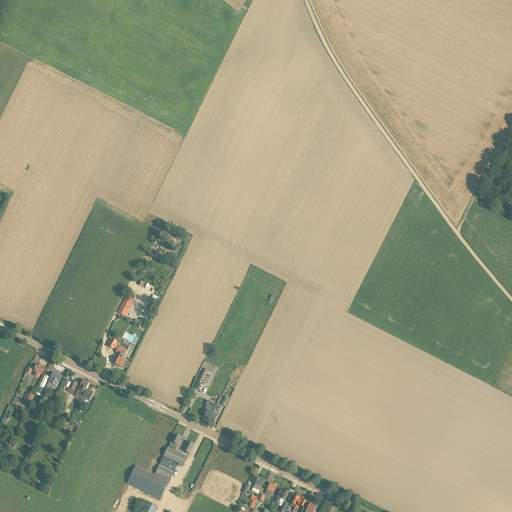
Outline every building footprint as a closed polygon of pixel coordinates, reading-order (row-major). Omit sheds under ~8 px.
[(155,305),(159,298),(153,294),(149,301),(155,305)] [(134,301),(127,298),(119,314),(126,317),(134,301)] [(127,352),(118,348),(116,353),(120,355),(115,365),(122,368),(126,361),(123,360),(127,352)] [(34,376),(38,378),(40,374),(42,375),(45,369),(37,366),(34,371),(36,372),(34,376)] [(204,369),(194,389),(201,392),(204,386),(201,385),(208,371),(204,369)] [(61,377),(53,373),(48,383),(57,387),(58,384),(61,377)] [(34,397),(33,400),(37,402),(49,378),(45,376),(34,397)] [(74,392),(78,384),(72,381),(68,389),(74,392)] [(82,393),(84,394),(86,391),(86,390),(89,383),(83,381),(80,387),(78,391),(77,393),(78,394),(80,395),(81,395),(82,393)] [(93,394),(86,391),(84,394),(81,401),(84,403),(86,399),(90,401),(93,394)] [(28,393),(24,400),(31,403),(33,400),(34,397),(28,393)] [(226,396),(221,405),(225,407),(230,398),(226,396)] [(10,405),(15,407),(19,399),(14,397),(10,405)] [(209,421),(216,405),(207,401),(205,406),(207,407),(206,410),(207,411),(204,418),(209,421)] [(220,407),(216,405),(209,421),(214,423),(218,416),(215,414),(217,412),(218,412),(220,407)] [(14,408),(10,406),(6,415),(10,417),(14,408)] [(76,428),(79,423),(73,420),(70,425),(76,428)] [(178,464),(182,466),(187,458),(174,451),(181,438),(175,435),(154,474),(168,482),(178,464)] [(183,451),(189,455),(194,445),(188,442),(183,451)] [(136,466),(127,484),(160,500),(169,483),(136,466)] [(258,486),(262,488),(265,481),(259,478),(255,485),(254,488),(256,489),(258,486)] [(251,486),(247,484),(242,493),(247,495),(251,486)] [(271,484),(265,494),(272,497),(277,487),(271,484)] [(280,491),(275,503),(278,504),(281,498),(285,500),(288,493),(284,491),(283,493),(280,491)] [(257,503),(258,500),(257,499),(258,497),(252,495),(250,500),(252,501),(249,507),(253,508),(256,503),(257,503)] [(291,504),(290,506),(294,508),(292,511),(293,511),(295,511),(301,502),(298,500),(299,498),(295,496),(291,504)] [(155,511),(157,508),(143,501),(137,511),(155,511)] [(284,502),(279,511),(281,511),(284,511),(288,504),(284,502)]
